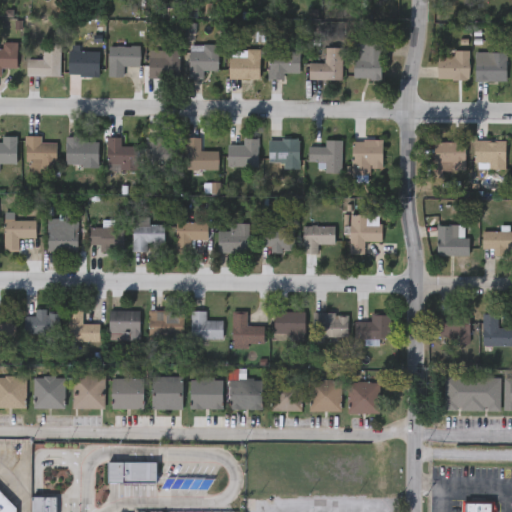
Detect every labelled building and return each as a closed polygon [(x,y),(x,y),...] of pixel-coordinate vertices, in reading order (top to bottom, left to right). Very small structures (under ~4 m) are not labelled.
[(1,75),(0,75),(0,48),(1,48),(1,41),(16,41),(16,67),(1,67),(1,75)] [(353,79),(353,42),(380,42),(380,78),(353,79)] [(26,75),(26,58),(43,58),(43,43),(60,43),(59,75),(26,75)] [(188,44),(217,44),(217,69),(202,69),(202,77),(188,77),(188,44)] [(107,46),(141,46),(141,65),(122,65),(122,76),(107,76),(107,46)] [(299,46),(299,72),(284,72),(284,78),(268,78),(268,46),(299,46)] [(308,62),(325,62),(325,46),(341,46),(341,79),(308,79),(308,62)] [(228,77),(228,56),(246,56),(246,47),(259,48),(259,77),(228,77)] [(68,48),(97,48),(97,75),(68,75),(68,48)] [(178,77),(147,77),(147,49),(178,49),(178,77)] [(468,78),(437,78),(437,56),(452,56),(452,50),(468,50),(468,78)] [(506,52),(506,79),(474,79),(474,52),(506,52)] [(40,141),(55,141),(55,170),(25,170),(25,135),(40,135),(40,141)] [(0,163),(0,136),(15,136),(15,163),(0,163)] [(97,165),(65,165),(65,137),(97,137),(97,165)] [(137,145),(137,169),(106,169),(106,137),(120,137),(120,145),(137,145)] [(175,137),(175,164),(145,164),(145,137),(175,137)] [(217,169),(185,169),(185,137),(199,137),(199,150),(217,150),(217,169)] [(227,166),(227,144),(243,144),(243,138),(257,138),(257,166),(227,166)] [(340,138),(340,172),(309,172),(309,145),(324,145),(324,138),(340,138)] [(298,139),(298,176),(290,176),(290,169),(283,169),(283,161),(268,161),(268,139),(298,139)] [(381,172),(351,172),(351,139),(381,139),(381,172)] [(504,168),(474,168),(474,140),(504,140),(504,168)] [(464,141),(464,171),(432,171),(432,141),(464,141)] [(4,250),(4,212),(14,212),(14,220),(36,220),(36,238),(18,238),(18,250),(4,250)] [(349,213),(380,213),(380,239),(364,239),(364,252),(349,252),(349,213)] [(148,216),(148,223),(163,223),(163,241),(147,241),(147,250),(131,250),(131,216),(148,216)] [(77,250),(46,250),(46,217),(77,217),(77,250)] [(189,239),(189,251),(175,251),(175,221),(207,221),(207,239),(189,239)] [(98,248),(98,245),(88,245),(88,225),(101,225),(101,222),(122,222),(122,248),(98,248)] [(248,222),(248,251),(216,251),(216,230),(229,230),(229,222),(248,222)] [(334,243),(317,243),(317,252),(302,252),(302,225),(334,225),(334,243)] [(436,225),(466,225),(466,254),(436,254),(436,225)] [(293,227),(293,250),(270,250),(270,246),(259,246),(259,227),(293,227)] [(511,252),(493,252),(493,248),(482,248),(482,229),(511,229),(511,252)] [(66,340),(66,308),(81,308),(81,323),(98,323),(98,340),(66,340)] [(23,334),(23,315),(35,315),(35,309),(58,309),(58,334),(23,334)] [(137,309),(137,340),(108,340),(108,309),(137,309)] [(15,337),(0,337),(0,310),(15,310),(15,337)] [(183,310),(183,336),(148,336),(148,310),(183,310)] [(190,338),(190,310),(205,310),(205,320),(221,320),(221,338),(190,338)] [(273,311),(304,311),(304,338),(273,338),(273,311)] [(347,311),(347,340),(312,340),(312,311),(347,311)] [(246,312),(246,324),(262,324),(262,344),(232,344),(232,312),(246,312)] [(468,312),(468,336),(437,336),(437,312),(468,312)] [(370,320),(370,313),(389,313),(389,338),(354,338),(354,320),(370,320)] [(511,345),(482,345),(482,313),(496,313),(496,327),(511,327),(511,345)] [(105,375),(105,408),(73,408),(73,375),(105,375)] [(443,409),(443,376),(500,376),(500,409),(443,409)] [(26,407),(0,407),(0,377),(26,377),(26,407)] [(34,377),(65,377),(65,407),(34,407),(34,377)] [(182,377),(182,408),(152,408),(152,377),(182,377)] [(143,408),(112,408),(112,378),(143,378),(143,408)] [(190,408),(190,378),(223,378),(223,408),(190,408)] [(230,408),(230,378),(261,378),(261,408),(230,408)] [(310,379),(340,379),(340,410),(310,410),(310,379)] [(348,412),(348,381),(380,381),(380,412),(348,412)] [(272,382),(303,382),(303,410),(272,410),(272,382)] [(108,462),(156,462),(156,483),(108,483),(108,462)] [(0,511),(0,493),(15,509),(15,511),(0,511)] [(55,496),(55,511),(31,511),(31,496),(38,496),(55,496)] [(490,501),(490,511),(463,511),(463,501),(490,501)]
